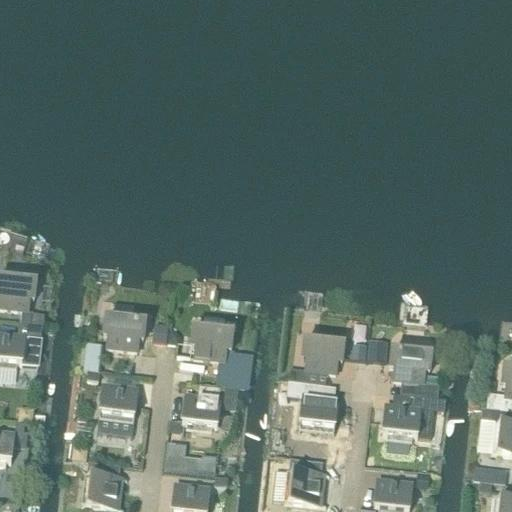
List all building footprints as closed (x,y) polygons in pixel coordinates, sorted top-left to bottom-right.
[(0,283),(0,312),(20,315),(27,316),(29,304),(34,304),(35,287),(22,286),(23,282),(9,280),(9,284),(0,283)] [(20,315),(19,328),(41,331),(42,318),(27,316),(20,315)] [(105,323),(103,340),(108,340),(106,353),(137,356),(138,344),(143,344),(145,328),(133,326),(134,318),(106,315),(105,323)] [(205,330),(224,332),(225,322),(206,320),(205,330)] [(0,338),(0,372),(16,374),(16,369),(21,370),(36,371),(41,331),(19,328),(17,340),(0,338)] [(192,333),(190,350),(195,351),(194,363),(217,366),(215,390),(224,391),(238,393),(244,394),(248,362),(230,360),(230,355),(232,338),(219,336),(219,332),(206,331),(205,335),(192,333)] [(154,340),(153,346),(165,347),(166,335),(160,334),(154,340)] [(169,336),(168,348),(174,348),(180,349),(181,343),(175,336),(169,336)] [(303,345),(301,362),(306,363),(305,375),(335,378),(337,366),(341,367),(343,350),(330,348),(330,344),(317,343),(317,347),(303,345)] [(368,344),(367,364),(376,365),(385,365),(386,345),(368,344)] [(87,348),(84,375),(87,375),(99,377),(102,350),(87,348)] [(353,349),(352,362),(357,363),(364,363),(365,350),(353,349)] [(391,355),(389,372),(394,372),(392,385),(423,388),(424,376),(429,376),(431,360),(418,358),(418,354),(404,353),(404,357),(391,355)] [(488,398),(486,413),(498,414),(506,415),(508,402),(511,402),(511,373),(503,372),(501,389),(506,390),(505,400),(488,398)] [(289,373),(287,386),(299,387),(303,388),(305,375),(301,374),(289,373)] [(87,375),(86,383),(98,385),(99,377),(87,375)] [(287,395),(286,401),(302,403),(302,401),(303,388),(299,387),(287,386),(287,395)] [(437,403),(439,389),(427,388),(425,401),(437,403)] [(98,424),(97,436),(132,440),(133,429),(137,394),(102,390),(98,424)] [(224,391),(223,401),(237,403),(238,393),(224,391)] [(185,400),(181,428),(216,432),(220,404),(185,400)] [(302,403),(298,435),(300,435),(300,428),(333,432),(332,439),(333,439),(337,404),(302,401),(302,403)] [(436,413),(437,403),(425,401),(424,412),(436,413)] [(20,409),(19,421),(31,422),(32,410),(20,409)] [(429,443),(432,415),(385,410),(382,438),(417,442),(429,443)] [(482,412),(481,425),(494,426),(494,428),(500,428),(497,457),(490,457),(490,458),(497,459),(511,460),(511,428),(505,428),(506,415),(498,414),(486,413),(482,412)] [(0,437),(0,465),(11,467),(12,450),(20,451),(23,427),(15,426),(14,439),(0,437)] [(168,448),(165,474),(213,480),(215,462),(203,461),(202,465),(183,462),(184,450),(168,448)] [(74,449),(72,463),(86,465),(88,451),(74,449)] [(283,506),(283,507),(325,511),(325,510),(319,509),(323,481),(329,481),(329,480),(297,476),(299,464),(290,463),(289,475),(286,475),(286,477),(293,477),(289,506),(283,506)] [(81,509),(81,510),(95,511),(117,511),(120,484),(126,485),(127,483),(95,480),(97,467),(88,466),(86,479),(84,479),(84,480),(90,481),(87,510),(81,509)] [(474,471),(473,485),(495,487),(496,473),(474,471)] [(418,476),(416,488),(429,490),(430,477),(418,476)] [(215,481),(214,489),(226,490),(226,482),(215,481)] [(376,484),(373,511),(409,511),(412,488),(376,484)] [(478,487),(477,495),(489,497),(490,489),(478,487)] [(174,489),(171,511),(206,511),(209,493),(174,489)] [(511,511),(511,502),(494,501),(493,502),(500,503),(499,511),(511,511)]
